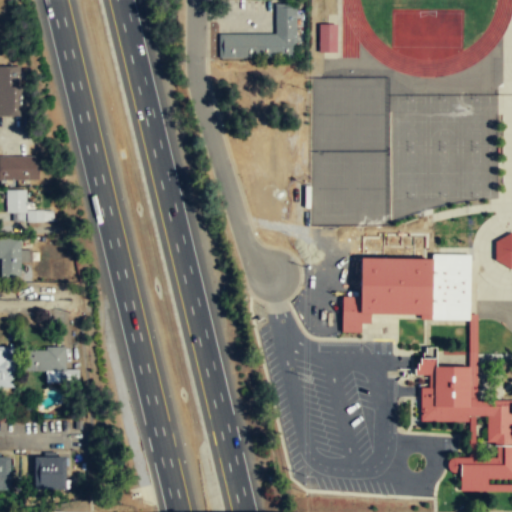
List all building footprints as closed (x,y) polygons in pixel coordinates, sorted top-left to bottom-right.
[(295,57),(295,3),(273,3),(274,32),(221,34),(221,58),(295,57)] [(335,53),(335,24),(318,24),(318,53),(335,53)] [(0,67),(0,117),(24,117),(23,67),(0,67)] [(39,182),(39,157),(1,157),(1,182),(39,182)] [(5,191),(5,214),(28,215),(28,223),(45,224),(45,213),(25,212),(26,191),(5,191)] [(494,264),(511,264),(511,237),(495,237),(494,264)] [(0,239),(0,279),(20,279),(20,239),(0,239)] [(359,294),(339,297),(338,331),(360,331),(361,323),(371,323),(372,314),(418,315),(420,320),(467,320),(470,256),(360,256),(359,294)] [(25,349),(25,372),(65,372),(65,349),(25,349)] [(0,378),(15,378),(15,350),(0,350),(0,378)] [(459,491),(511,490),(511,483),(487,483),(487,479),(511,478),(511,444),(494,444),(494,456),(447,457),(447,472),(459,472),(459,491)] [(8,456),(0,456),(0,489),(9,489),(8,456)] [(64,489),(64,456),(33,456),(33,489),(64,489)]
